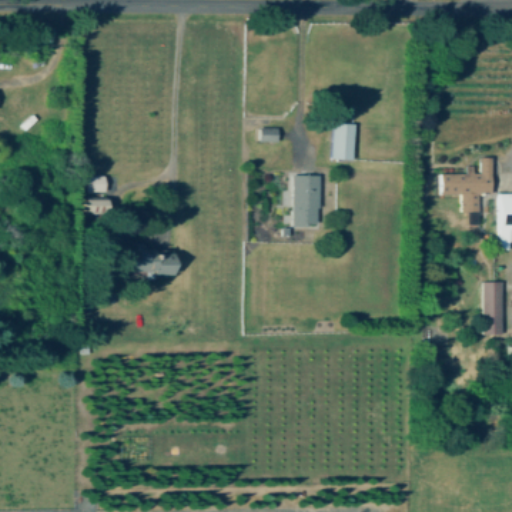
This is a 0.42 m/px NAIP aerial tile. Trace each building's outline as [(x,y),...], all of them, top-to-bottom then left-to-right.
[(354,121),(333,120),(331,156),(352,157),(354,121)] [(260,125),(260,138),(278,138),(278,125),(260,125)] [(441,171),(441,192),(461,192),(461,209),(478,209),(478,191),(492,191),(491,155),(479,155),(479,170),(473,170),(473,163),(465,163),(466,171),(441,171)] [(319,173),(292,172),(292,223),(318,223),(319,173)] [(86,190),(106,189),(106,173),(85,174),(86,190)] [(509,239),(511,239),(511,190),(496,191),(497,247),(509,246),(509,239)] [(107,196),(82,197),(83,211),(108,210),(107,196)] [(175,271),(175,248),(125,248),(125,271),(175,271)] [(501,279),(481,279),(482,332),(501,332),(501,279)]
